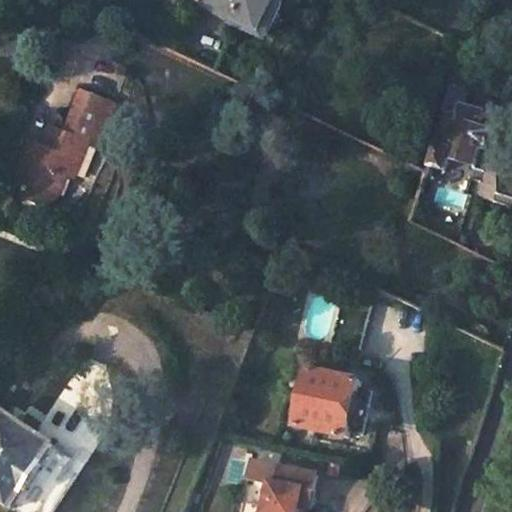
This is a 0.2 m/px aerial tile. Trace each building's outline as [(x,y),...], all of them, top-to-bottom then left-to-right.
[(201,0),(201,1),(267,31),(281,0),(201,0)] [(481,113),(460,105),(474,61),(460,52),(425,167),(442,171),(446,159),(467,166),(473,148),(478,150),(485,131),(476,128),(481,113)] [(29,185),(53,197),(61,179),(70,184),(88,147),(96,151),(116,110),(84,96),(65,135),(61,143),(47,137),(41,149),(27,143),(13,171),(26,178),(29,185)] [(51,129),(47,137),(61,143),(65,135),(51,129)] [(146,191),(161,198),(170,182),(155,174),(146,191)] [(511,236),(510,235),(503,259),(511,262),(511,236)] [(354,352),(367,308),(340,299),(327,344),(354,352)] [(358,380),(308,370),(297,426),(345,437),(349,425),(361,428),(369,393),(356,390),(358,380)] [(54,445),(55,443),(3,410),(0,414),(0,500),(13,509),(14,507),(54,445)] [(54,445),(14,507),(21,511),(41,511),(76,459),(54,445)] [(310,511),(319,475),(281,464),(276,486),(269,484),(262,511),(310,511)]
